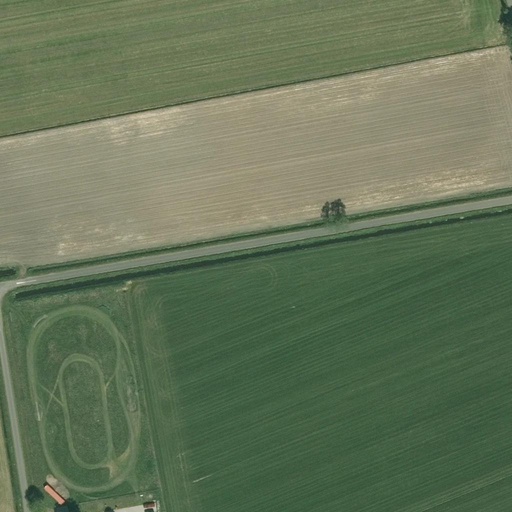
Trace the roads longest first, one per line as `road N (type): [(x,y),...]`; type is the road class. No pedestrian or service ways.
road 1 (unclassified): [(0,286),(511,196)]
road 2 (unclassified): [(28,511),(0,330)]
